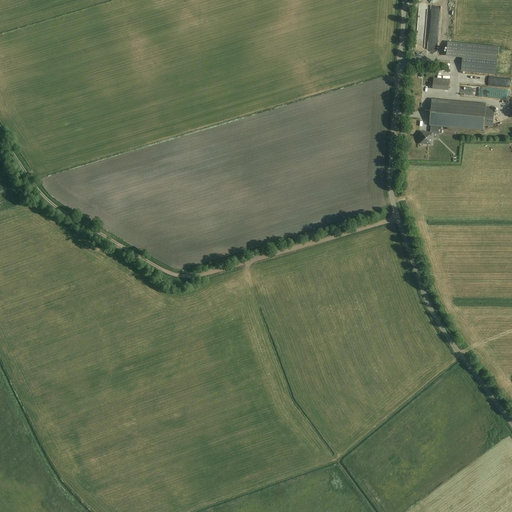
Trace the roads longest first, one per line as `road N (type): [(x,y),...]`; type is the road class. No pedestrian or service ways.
road 1 (track): [(0,133),(51,203),(176,274),(397,217)]
road 2 (unclassified): [(511,423),(433,315),(395,210),(390,167),(405,0)]
